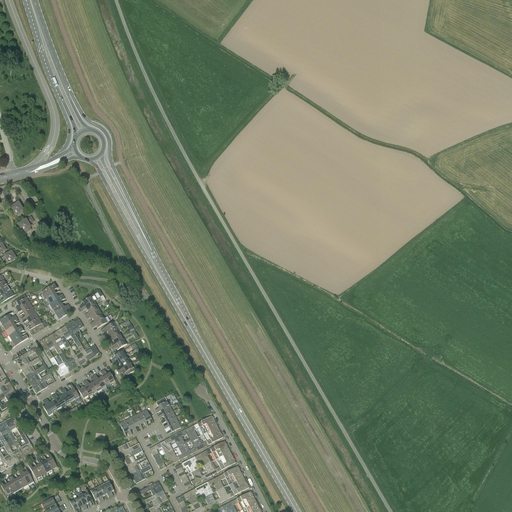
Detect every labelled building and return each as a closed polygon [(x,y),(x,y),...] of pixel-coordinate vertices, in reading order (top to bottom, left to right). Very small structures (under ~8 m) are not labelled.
[(18,203),(15,205),(11,207),(15,214),(22,210),(18,203)] [(31,230),(30,227),(28,225),(34,222),(31,217),(19,224),(24,234),(31,230)] [(15,259),(11,252),(4,256),(8,263),(15,259)] [(0,292),(0,293),(2,296),(9,291),(6,286),(0,290),(0,292)] [(44,294),(47,299),(55,294),(53,291),(58,288),(56,286),(44,294)] [(13,297),(9,291),(2,296),(4,299),(0,301),(0,303),(0,304),(13,297)] [(94,294),(97,299),(99,298),(102,301),(105,299),(99,291),(94,294)] [(57,297),(55,294),(47,299),(50,304),(63,296),(62,294),(57,297)] [(24,296),(21,297),(16,301),(19,306),(15,309),(16,311),(28,304),(25,298),(24,296)] [(50,304),(54,309),(61,305),(59,301),(64,298),(63,296),(50,304)] [(79,307),(81,309),(93,301),(91,297),(81,303),(83,305),(79,307)] [(85,309),(87,311),(96,306),(93,301),(81,309),(82,311),(85,309)] [(31,309),(28,304),(16,311),(17,313),(22,310),(24,313),(31,309)] [(63,308),(61,305),(54,309),(57,314),(69,307),(68,305),(63,308)] [(99,310),(96,306),(87,311),(88,314),(85,316),(86,318),(99,310)] [(70,309),(69,307),(57,314),(60,320),(67,315),(65,312),(70,309)] [(21,319),(22,321),(35,314),(31,309),(24,313),(26,316),(21,319)] [(91,318),(92,320),(101,314),(99,310),(86,318),(87,320),(91,318)] [(38,319),(35,314),(22,321),(23,323),(29,320),(30,323),(38,319)] [(90,325),(91,327),(104,319),(101,314),(92,320),(93,322),(90,325)] [(4,325),(16,318),(15,316),(10,319),(8,316),(0,320),(4,325)] [(17,320),(16,318),(4,325),(7,331),(14,326),(12,323),(15,321),(16,323),(18,322),(17,320)] [(29,332),(31,330),(34,328),(37,327),(39,325),(41,324),(38,319),(30,323),(32,326),(27,329),(28,332),(29,332)] [(107,323),(104,319),(91,327),(92,329),(96,327),(97,329),(107,323)] [(129,331),(133,328),(127,320),(124,323),(129,331)] [(68,332),(71,336),(75,344),(79,342),(74,334),(79,331),(79,330),(77,328),(76,325),(74,322),(74,321),(73,322),(74,322),(65,327),(68,332)] [(105,331),(107,333),(116,327),(119,326),(116,321),(100,331),(102,333),(105,331)] [(16,329),(14,326),(7,331),(10,336),(22,328),(21,326),(16,329)] [(67,350),(71,347),(66,339),(71,336),(68,332),(65,327),(64,328),(64,327),(60,330),(62,333),(58,335),(62,342),(67,350)] [(119,332),(116,327),(107,333),(108,336),(105,338),(106,340),(119,332)] [(24,330),(22,328),(10,336),(13,341),(20,336),(19,333),(24,330)] [(48,337),(54,347),(58,355),(62,352),(57,345),(62,342),(58,335),(56,332),(51,335),(52,336),(50,337),(49,336),(48,337)] [(110,340),(112,342),(121,336),(119,332),(106,340),(107,342),(110,340)] [(22,340),(20,336),(13,341),(16,346),(29,339),(27,337),(22,340)] [(110,346),(111,348),(124,340),(121,336),(112,342),(113,344),(110,346)] [(50,360),(54,358),(49,350),(54,347),(48,337),(43,340),(46,346),(45,346),(44,344),(41,346),(50,360)] [(124,340),(111,348),(112,350),(116,348),(117,351),(127,345),(124,340)] [(79,342),(75,344),(80,353),(86,361),(94,356),(95,357),(95,356),(93,353),(91,351),(90,348),(89,347),(84,350),(79,342)] [(86,361),(80,353),(76,355),(71,347),(67,350),(72,358),(75,363),(78,362),(77,360),(78,360),(81,365),(85,363),(84,362),(86,361)] [(26,365),(30,363),(27,358),(35,353),(33,349),(21,357),(23,360),(17,364),(20,369),(24,367),(26,365)] [(113,363),(126,355),(123,351),(114,356),(115,359),(112,361),(113,363)] [(62,352),(58,355),(63,363),(66,367),(67,366),(68,368),(70,366),(73,370),(72,369),(77,367),(78,367),(75,363),(72,358),(67,361),(62,352)] [(128,359),(126,355),(113,363),(114,365),(118,363),(119,365),(128,359)] [(26,365),(24,367),(26,370),(22,372),(25,377),(30,374),(31,374),(35,371),(32,367),(42,361),(40,357),(30,363),(26,365)] [(66,367),(63,363),(58,366),(54,358),(50,360),(60,378),(62,377),(58,372),(61,370),(64,376),(64,375),(68,372),(69,373),(69,372),(66,367)] [(117,370),(118,372),(131,364),(128,359),(119,365),(120,367),(117,370)] [(131,364),(118,372),(119,374),(123,372),(126,377),(135,371),(131,364)] [(35,371),(31,374),(30,374),(31,376),(32,376),(33,377),(27,381),(31,386),(36,383),(40,380),(37,375),(46,370),(43,366),(35,371)] [(102,371),(110,384),(115,382),(109,372),(107,374),(104,370),(102,371)] [(102,376),(100,378),(106,387),(110,384),(102,371),(100,373),(102,376)] [(0,388),(4,386),(9,383),(7,381),(3,384),(2,383),(7,379),(4,374),(0,376),(0,388)] [(36,383),(31,386),(36,395),(45,389),(42,384),(51,379),(49,375),(40,380),(36,383)] [(96,375),(94,377),(102,390),(106,387),(100,378),(98,379),(96,375)] [(94,382),(91,383),(97,392),(102,390),(94,377),(91,378),(94,382)] [(97,392),(91,383),(89,384),(87,381),(85,382),(93,395),(97,392)] [(85,387),(83,388),(88,398),(93,395),(85,382),(83,383),(85,387)] [(9,383),(4,386),(0,388),(0,389),(3,394),(0,395),(0,400),(5,398),(5,397),(9,395),(11,394),(9,390),(13,388),(9,383)] [(71,390),(69,391),(75,401),(79,398),(71,385),(69,386),(71,390)] [(88,398),(83,388),(81,390),(78,386),(76,387),(84,400),(88,398)] [(64,389),(62,390),(70,403),(75,401),(69,391),(66,392),(64,389)] [(60,396),(66,406),(70,403),(62,390),(60,392),(62,395),(60,396)] [(15,391),(11,394),(9,395),(5,397),(5,398),(8,402),(0,407),(2,411),(18,401),(17,400),(16,401),(14,399),(18,397),(15,391)] [(56,394),(54,395),(62,409),(66,406),(60,396),(58,398),(56,394)] [(51,401),(57,411),(62,409),(54,395),(52,397),(54,400),(51,401)] [(160,411),(169,407),(166,402),(165,402),(164,399),(156,403),(159,409),(155,412),(156,414),(161,412),(160,411)] [(47,400),(45,401),(53,414),(57,411),(51,401),(49,403),(47,400)] [(53,414),(45,401),(43,402),(45,405),(43,407),(48,416),(53,414)] [(172,413),(169,407),(160,411),(161,412),(162,415),(158,417),(159,419),(163,417),(172,413)] [(141,414),(145,422),(149,421),(151,425),(153,424),(147,411),(141,414)] [(174,418),(172,413),(163,417),(165,420),(160,422),(162,425),(166,422),(174,418)] [(148,427),(145,422),(141,414),(136,417),(140,425),(143,423),(146,428),(148,427)] [(136,417),(130,420),(135,428),(138,426),(140,431),(142,430),(140,425),(136,417)] [(203,444),(205,448),(212,444),(223,438),(211,417),(200,422),(194,426),(196,430),(205,425),(206,425),(213,438),(213,439),(203,444)] [(177,423),(174,418),(166,422),(167,426),(163,428),(164,430),(169,428),(177,423)] [(9,427),(11,431),(16,429),(20,436),(24,434),(17,422),(14,424),(10,419),(5,422),(9,427)] [(130,420),(125,422),(129,431),(130,431),(133,429),(135,433),(137,432),(135,428),(130,420)] [(12,441),(16,439),(11,431),(9,427),(5,422),(2,424),(0,424),(0,432),(0,433),(2,437),(7,434),(12,441)] [(129,431),(125,422),(120,425),(124,434),(127,432),(130,436),(132,435),(130,431),(129,431)] [(169,428),(170,431),(166,433),(167,435),(180,429),(177,423),(169,428)] [(181,433),(183,436),(187,435),(190,442),(198,438),(194,431),(196,430),(194,426),(181,433)] [(177,448),(185,444),(181,437),(183,436),(181,433),(169,439),(171,443),(174,441),(177,448)] [(24,434),(20,436),(26,445),(21,448),(26,457),(31,454),(32,454),(28,449),(32,447),(24,434)] [(198,438),(190,442),(194,449),(190,450),(192,454),(205,448),(203,444),(201,445),(198,438)] [(12,453),(16,460),(18,463),(27,457),(26,457),(21,448),(16,439),(12,441),(17,450),(12,453)] [(165,454),(173,451),(169,444),(171,443),(169,439),(156,446),(158,449),(161,448),(165,454)] [(216,469),(218,473),(225,469),(236,463),(224,442),(214,448),(207,451),(209,455),(219,450),(226,463),(226,464),(216,469)] [(127,455),(140,448),(138,444),(130,449),(127,443),(117,449),(120,454),(126,451),(127,455)] [(16,460),(12,453),(7,444),(3,447),(8,455),(4,458),(9,467),(10,466),(11,467),(15,465),(13,462),(16,460)] [(192,454),(190,450),(189,451),(185,444),(177,448),(181,455),(178,457),(180,461),(192,454)] [(142,452),(140,448),(127,455),(129,458),(124,461),(126,466),(130,464),(136,461),(134,456),(142,452)] [(180,461),(178,457),(176,458),(173,451),(165,454),(169,462),(165,463),(167,467),(180,461)] [(194,458),(196,462),(200,460),(203,467),(211,463),(207,456),(209,455),(207,451),(194,458)] [(9,467),(4,458),(0,452),(0,471),(1,473),(0,472),(9,467)] [(50,460),(47,462),(51,469),(52,470),(57,467),(49,454),(47,455),(50,460)] [(145,457),(136,461),(130,464),(132,468),(128,470),(131,475),(135,473),(137,472),(141,470),(138,465),(147,461),(145,457)] [(39,460),(46,472),(51,469),(47,462),(44,464),(42,461),(43,461),(43,460),(43,459),(41,458),(41,459),(41,458),(39,460)] [(191,473),(198,469),(195,463),(196,462),(194,458),(182,464),(184,468),(187,466),(191,473)] [(46,472),(39,460),(36,461),(40,466),(36,468),(41,476),(46,473),(46,472)] [(211,463),(203,467),(207,474),(204,475),(206,479),(218,473),(216,469),(214,470),(211,463)] [(30,465),(28,466),(36,479),(41,476),(36,468),(33,470),(30,465)] [(147,467),(141,470),(137,472),(135,473),(137,477),(133,479),(136,484),(146,479),(143,474),(152,469),(150,466),(147,467)] [(239,489),(229,494),(231,498),(249,488),(238,467),(220,476),(222,480),(232,475),(232,476),(232,475),(239,489)] [(206,479),(204,475),(202,476),(198,469),(191,473),(195,480),(191,482),(193,486),(206,479)] [(22,470),(20,471),(28,485),(33,482),(27,472),(25,473),(24,471),(23,472),(22,470)] [(28,485),(20,471),(18,472),(21,478),(18,480),(23,488),(28,485)] [(23,488),(18,480),(15,481),(12,476),(10,477),(18,491),(23,488)] [(207,483),(209,487),(213,485),(216,492),(224,488),(220,481),(222,480),(220,476),(207,483)] [(18,491),(10,477),(8,478),(11,484),(8,485),(12,494),(18,491)] [(13,495),(12,494),(8,485),(4,487),(1,482),(0,482),(0,485),(7,498),(13,495)] [(109,482),(104,484),(111,498),(113,497),(111,493),(114,492),(109,482)] [(207,483),(195,489),(197,493),(200,491),(204,498),(211,495),(208,488),(209,487),(207,483)] [(100,487),(105,496),(107,495),(109,499),(111,498),(104,484),(100,487)] [(153,496),(162,491),(159,487),(160,486),(156,488),(155,484),(140,492),(142,496),(150,491),(153,496)] [(100,487),(95,489),(102,502),(104,501),(102,498),(105,496),(100,487)] [(224,488),(216,492),(220,499),(217,501),(219,504),(231,498),(229,494),(227,495),(224,488)] [(102,502),(95,489),(90,491),(96,501),(98,500),(100,503),(102,502)] [(192,505),(199,501),(195,494),(197,493),(195,489),(183,496),(185,500),(188,498),(192,505)] [(163,491),(162,491),(153,496),(144,501),(146,504),(155,500),(157,505),(167,500),(164,495),(165,495),(159,498),(157,494),(163,491)] [(83,495),(88,504),(90,503),(92,507),(95,506),(88,492),(83,495)] [(260,511),(251,492),(233,501),(235,505),(245,500),(245,501),(246,500),(251,511),(260,511)] [(86,506),(88,504),(83,495),(78,497),(85,510),(88,509),(86,506)] [(211,495),(204,498),(208,505),(204,507),(206,511),(219,504),(217,501),(215,501),(211,495)] [(78,497),(74,499),(79,509),(81,508),(83,511),(85,510),(78,497)] [(43,508),(54,503),(52,499),(53,499),(41,504),(43,508)] [(79,509),(74,499),(69,502),(74,511),(77,511),(77,510),(79,509)] [(169,504),(167,500),(157,505),(149,510),(150,511),(162,511),(161,508),(169,504)] [(203,511),(206,511),(204,507),(202,508),(199,501),(192,505),(195,511),(194,511),(203,511)] [(235,505),(233,501),(220,508),(222,511),(226,510),(226,511),(236,511),(233,506),(235,505)] [(46,511),(56,507),(54,503),(43,508),(45,511),(46,511)]
